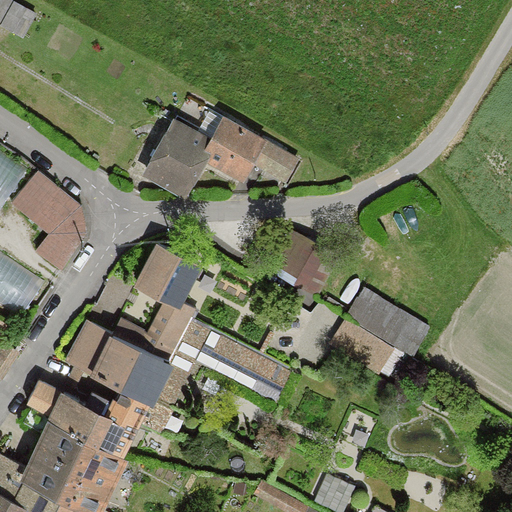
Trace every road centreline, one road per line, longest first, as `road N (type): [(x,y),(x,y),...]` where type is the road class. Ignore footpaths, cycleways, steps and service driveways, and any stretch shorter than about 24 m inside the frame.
road 1 (unclassified): [(511,28),(436,143),(368,191),(335,202),(125,221)]
road 2 (residential): [(0,399),(125,221)]
road 3 (residential): [(125,221),(89,180),(0,119)]
road 4 (track): [(418,160),(511,252)]
